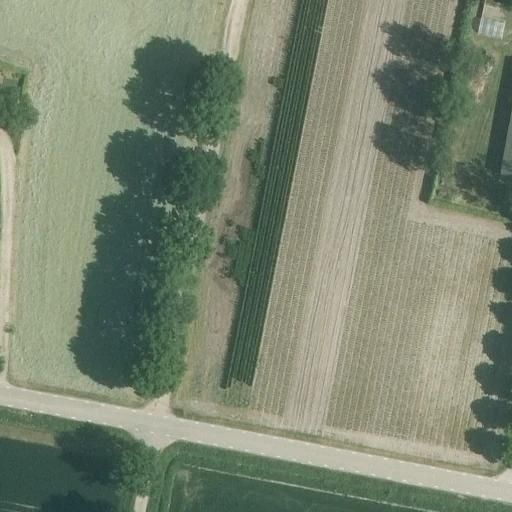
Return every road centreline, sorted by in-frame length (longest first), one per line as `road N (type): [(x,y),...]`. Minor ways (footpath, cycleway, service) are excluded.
road 1 (track): [(243,0),(154,427)]
road 2 (tertiary): [(511,494),(154,427)]
road 3 (tertiary): [(154,427),(0,398)]
